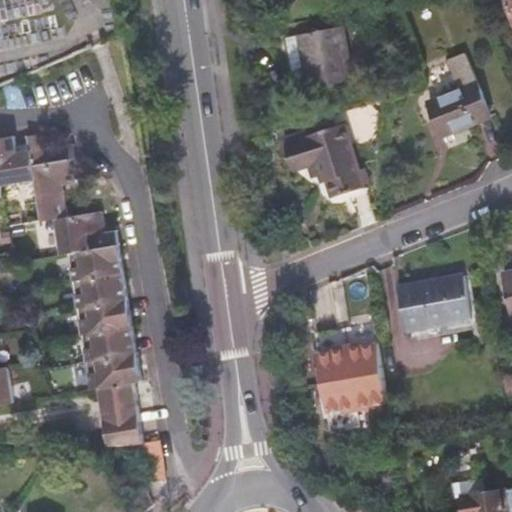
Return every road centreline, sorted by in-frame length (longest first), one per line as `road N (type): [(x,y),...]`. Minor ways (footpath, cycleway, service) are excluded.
road 1 (residential): [(0,116),(47,116),(116,158),(170,424)]
road 2 (residential): [(511,185),(226,303)]
road 3 (secondary): [(183,0),(226,303)]
